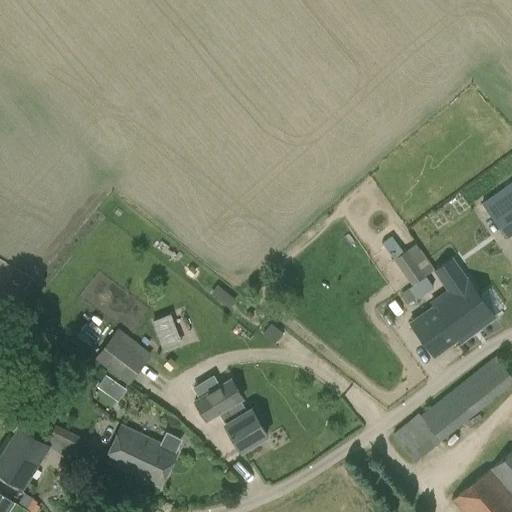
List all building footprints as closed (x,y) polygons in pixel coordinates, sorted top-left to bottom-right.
[(507,237),(511,233),(511,180),(482,202),(507,237)] [(413,284),(425,276),(407,249),(395,258),(413,284)] [(494,318),(466,278),(451,256),(433,268),(448,290),(432,302),(434,305),(410,321),(434,355),(458,339),(460,342),(494,318)] [(173,312),(158,330),(176,344),(191,326),(173,312)] [(271,323),(262,335),(274,345),(284,333),(271,323)] [(95,357),(129,384),(148,360),(122,339),(126,333),(118,327),(95,357)] [(415,460),(511,381),(511,371),(497,353),(422,414),(419,411),(393,433),(415,460)] [(0,371),(0,386),(8,394),(15,386),(0,371)] [(106,372),(97,385),(120,399),(128,386),(106,372)] [(251,409),(248,411),(241,399),(243,397),(232,377),(219,384),(213,375),(198,385),(203,394),(194,399),(206,420),(217,413),(241,451),(266,435),(251,409)] [(5,403),(0,410),(0,411),(13,420),(8,427),(14,431),(25,416),(5,403)] [(61,441),(56,453),(75,461),(86,438),(55,424),(50,436),(61,441)] [(19,425),(0,455),(0,474),(23,490),(39,465),(51,446),(19,425)] [(160,487),(177,452),(175,451),(178,444),(177,439),(170,436),(165,438),(162,445),(122,426),(105,461),(160,487)] [(511,511),(511,450),(453,501),(461,511),(511,511)]
